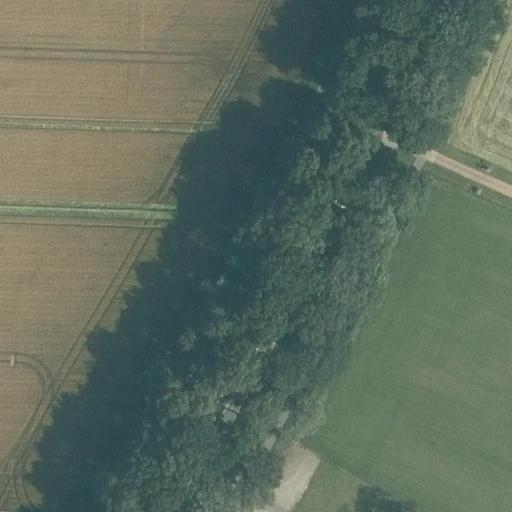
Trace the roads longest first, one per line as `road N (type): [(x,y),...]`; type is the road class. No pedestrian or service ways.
road 1 (secondary): [(169,511),(436,0)]
road 2 (track): [(374,124),(511,192)]
